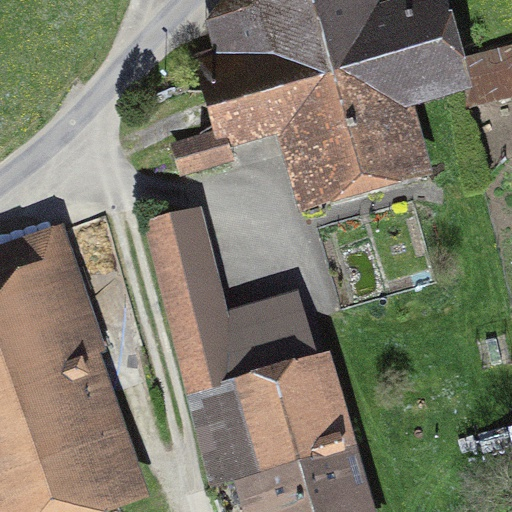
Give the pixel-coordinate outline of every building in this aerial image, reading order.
[(436,8),(372,26),(364,0),(226,0),(210,20),(218,51),(194,57),(218,137),(177,149),(183,172),(228,159),(222,137),(296,116),(317,191),(404,167),(385,100),(457,80),(436,8)] [(511,51),(456,65),(462,106),(511,93),(511,51)] [(217,486),(257,475),(216,327),(190,219),(152,227),(217,486)] [(0,511),(29,511),(116,483),(73,356),(97,348),(57,232),(0,251),(0,511)] [(296,304),(216,327),(257,475),(339,452),(296,304)] [(355,511),(339,452),(257,475),(217,486),(224,511),(355,511)]
